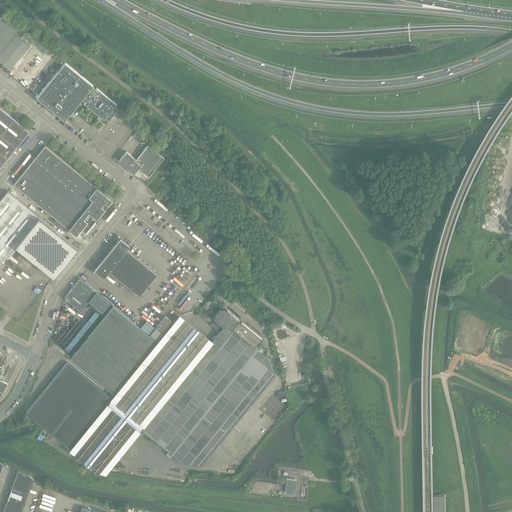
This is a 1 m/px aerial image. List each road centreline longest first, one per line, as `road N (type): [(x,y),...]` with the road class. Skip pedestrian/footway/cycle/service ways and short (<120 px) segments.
road 1 (motorway): [(102,0),(207,67),(288,101),(400,115),(511,105)]
road 2 (motorway): [(119,0),(246,64),(308,83),(410,83),(511,46)]
road 3 (motorway): [(164,0),(280,33),(511,31)]
road 4 (motorway): [(287,0),(488,13)]
road 5 (unclassified): [(34,355),(54,294),(137,191)]
road 6 (unknown): [(113,219),(163,263),(159,292),(148,300),(123,295),(78,263)]
road 7 (unknown): [(209,276),(266,342),(276,370),(244,424)]
road 8 (unclassified): [(322,344),(363,511)]
road 9 (unclassified): [(467,511),(442,375)]
road 10 (unclassified): [(322,344),(216,264)]
